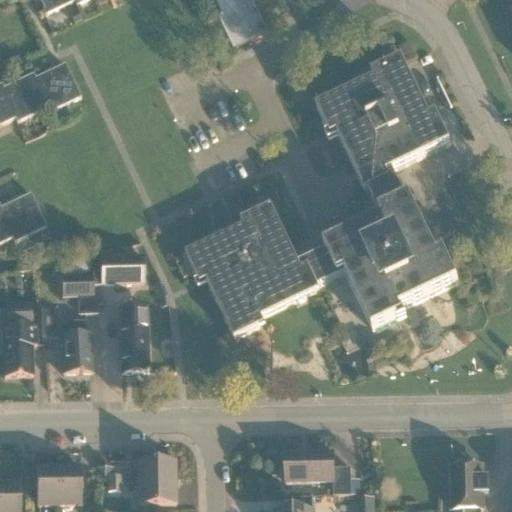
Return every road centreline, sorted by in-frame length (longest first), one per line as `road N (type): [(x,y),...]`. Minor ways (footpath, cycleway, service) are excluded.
road 1 (tertiary): [(213,420),(511,415)]
road 2 (tertiary): [(0,426),(213,420)]
road 3 (residential): [(511,172),(444,33),(401,0)]
